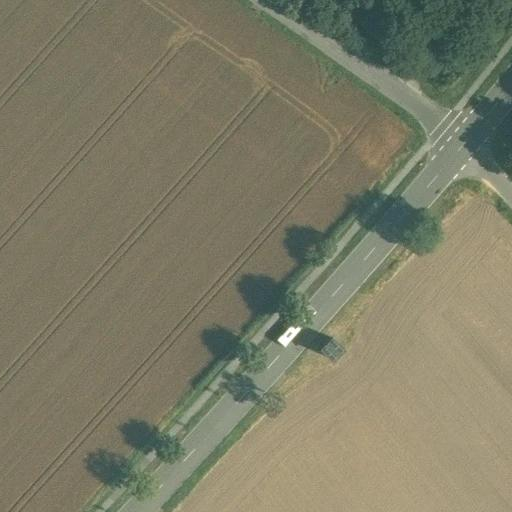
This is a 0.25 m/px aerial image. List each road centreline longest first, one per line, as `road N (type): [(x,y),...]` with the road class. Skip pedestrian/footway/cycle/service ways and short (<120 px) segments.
road 1 (secondary): [(465,142),(138,511)]
road 2 (tertiary): [(264,0),(465,142)]
